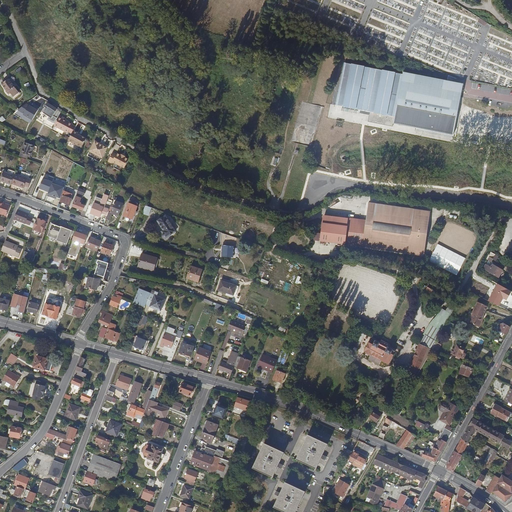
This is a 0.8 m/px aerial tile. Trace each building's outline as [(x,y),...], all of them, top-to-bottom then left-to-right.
[(392,125),(392,123),(415,127),(452,135),(456,119),(456,116),(459,102),(463,83),(456,82),(447,80),(402,71),(402,73),(390,71),(369,66),(344,60),(343,63),(335,103),(357,107),(369,110),(367,120),(387,124),(392,125)] [(13,83),(5,72),(3,74),(10,84),(7,86),(9,89),(7,90),(9,93),(11,92),(14,96),(17,94),(10,85),(13,83)] [(47,100),(41,96),(38,100),(40,102),(38,105),(42,107),(47,100)] [(53,104),(49,101),(42,112),(46,114),(48,115),(51,111),(55,114),(58,110),(52,106),(53,104)] [(17,111),(34,118),(38,108),(26,102),(24,106),(21,104),(17,111)] [(58,118),(56,122),(63,126),(66,122),(58,118)] [(63,126),(56,122),(54,125),(68,132),(69,131),(72,133),(74,131),(75,128),(72,126),(72,125),(66,122),(63,126)] [(77,133),(74,131),(72,133),(68,141),(81,148),(86,139),(85,138),(85,137),(83,136),(82,137),(81,136),(77,134),(77,133)] [(95,142),(89,152),(101,159),(107,148),(95,142)] [(25,143),(20,157),(22,158),(27,159),(28,156),(31,157),(35,146),(25,143)] [(111,162),(123,169),(128,161),(124,159),(124,158),(120,156),(116,154),(116,155),(112,153),(107,162),(110,164),(111,162)] [(60,201),(62,197),(65,189),(67,185),(68,183),(67,183),(71,174),(69,174),(73,163),(66,160),(67,158),(64,157),(62,162),(60,160),(58,162),(56,162),(57,159),(52,157),(45,174),(44,174),(41,182),(43,182),(39,192),(49,196),(49,194),(52,195),(53,192),(53,191),(54,187),(55,183),(56,181),(61,183),(59,185),(54,198),(60,201)] [(12,185),(12,184),(15,176),(4,172),(1,181),(12,185)] [(25,186),(28,179),(16,174),(15,176),(12,184),(24,188),(25,186)] [(62,197),(60,201),(70,205),(74,196),(69,194),(68,197),(64,195),(63,198),(62,197)] [(82,199),(76,197),(73,206),(84,210),(86,206),(81,204),(82,199)] [(100,205),(96,215),(101,217),(102,213),(107,215),(109,210),(104,208),(107,201),(102,199),(100,205)] [(111,212),(109,212),(107,219),(110,220),(113,213),(119,216),(123,204),(115,201),(111,212)] [(0,214),(1,215),(2,212),(7,214),(10,207),(0,202),(0,214)] [(96,215),(100,205),(95,203),(91,213),(96,215)] [(363,240),(363,247),(425,256),(431,212),(369,203),(364,235),(363,240)] [(129,204),(125,216),(133,219),(137,207),(129,204)] [(30,215),(18,210),(15,219),(30,226),(33,219),(29,217),(30,215)] [(161,231),(165,238),(175,232),(165,215),(157,220),(163,230),(161,231)] [(321,244),(346,246),(348,233),(364,235),(362,221),(324,217),(324,220),(347,222),(347,227),(323,225),(321,244)] [(47,222),(37,219),(33,230),(42,234),(47,222)] [(58,239),(62,229),(62,228),(52,224),(48,236),(58,239)] [(66,231),(62,229),(58,239),(58,240),(67,244),(72,231),(67,229),(66,231)] [(86,236),(76,232),(73,240),(85,244),(87,236),(86,236)] [(222,256),(224,257),(228,246),(232,236),(222,233),(220,245),(223,245),(222,256)] [(363,240),(364,235),(348,233),(346,246),(363,247),(363,240)] [(228,246),(224,257),(233,257),(234,246),(236,247),(237,238),(232,236),(228,246)] [(98,252),(102,242),(91,238),(87,247),(98,252)] [(18,246),(6,241),(5,244),(2,251),(14,256),(18,246)] [(105,243),(102,252),(110,256),(114,246),(105,243)] [(37,256),(25,251),(22,259),(34,264),(37,256)] [(496,260),(498,256),(490,252),(486,258),(488,259),(491,261),(493,259),(494,258),(496,260)] [(157,258),(142,254),(138,266),(143,268),(144,266),(154,269),(157,258)] [(502,266),(494,263),(492,267),(486,264),(483,269),(498,277),(502,269),(501,269),(502,266)] [(192,267),(188,279),(199,282),(203,270),(192,267)] [(101,280),(89,277),(86,288),(97,290),(98,286),(99,284),(100,284),(101,280)] [(222,281),(219,290),(234,296),(237,287),(222,281)] [(511,291),(498,284),(488,301),(499,306),(503,298),(507,299),(511,291)] [(146,306),(146,305),(150,294),(151,293),(139,289),(134,301),(146,306)] [(123,297),(124,294),(118,291),(117,295),(120,296),(119,298),(114,296),(111,305),(118,308),(123,297)] [(154,296),(150,294),(146,305),(161,312),(166,300),(159,298),(160,296),(155,294),(154,296)] [(0,298),(0,308),(7,310),(8,305),(7,304),(8,303),(6,302),(5,304),(3,303),(3,299),(0,298)] [(85,301),(78,299),(73,315),(81,317),(85,301)] [(30,302),(27,311),(30,312),(33,313),(36,313),(39,304),(30,302)] [(478,326),(483,314),(487,306),(477,302),(472,313),(473,313),(469,322),(478,326)] [(46,303),(43,314),(48,315),(52,316),(52,315),(56,316),(58,308),(54,307),(55,306),(46,303)] [(424,334),(424,335),(424,334),(436,339),(451,314),(442,309),(430,324),(424,334)] [(112,315),(102,311),(101,313),(103,314),(99,322),(107,326),(112,315)] [(148,318),(142,315),(138,325),(141,326),(143,321),(146,323),(148,318)] [(247,325),(232,319),(228,329),(243,335),(247,325)] [(454,326),(448,323),(444,330),(450,333),(454,326)] [(503,323),(496,326),(495,328),(497,329),(496,332),(501,335),(502,332),(506,334),(510,327),(503,323)] [(108,330),(109,331),(106,338),(118,342),(120,335),(118,334),(114,332),(117,326),(111,324),(108,329),(108,330)] [(181,339),(185,330),(179,328),(176,335),(166,331),(161,343),(165,345),(172,348),(176,337),(181,339)] [(424,334),(424,335),(425,335),(419,344),(432,350),(432,349),(436,343),(437,342),(435,341),(436,339),(424,334)] [(138,338),(133,336),(130,343),(134,345),(134,346),(143,349),(146,341),(138,337),(138,338)] [(371,354),(371,353),(381,359),(388,363),(392,355),(394,350),(388,347),(390,344),(381,339),(379,342),(371,338),(365,351),(371,354)] [(182,343),(179,353),(185,355),(184,356),(190,358),(194,346),(182,343)] [(432,350),(419,344),(417,349),(415,348),(414,350),(416,351),(410,365),(420,369),(422,367),(432,350)] [(456,345),(453,355),(460,358),(461,354),(462,354),(464,348),(456,345)] [(209,353),(198,349),(194,360),(205,364),(209,353)] [(234,367),(238,357),(239,355),(232,352),(228,362),(227,365),(222,362),(221,362),(218,369),(231,375),(234,367)] [(5,362),(7,364),(8,362),(10,363),(12,361),(13,361),(15,358),(14,357),(15,356),(11,353),(5,362)] [(370,356),(380,361),(381,359),(371,353),(371,354),(370,356)] [(33,367),(49,372),(53,360),(36,355),(33,367)] [(276,361),(262,355),(257,366),(272,373),(276,361)] [(378,364),(380,361),(370,356),(368,359),(378,364)] [(81,357),(73,376),(79,379),(81,374),(79,374),(80,371),(81,372),(84,365),(82,365),(85,359),(81,357)] [(250,362),(238,357),(234,367),(246,372),(250,362)] [(463,364),(459,373),(469,377),(470,373),(471,373),(473,368),(463,364)] [(8,369),(2,379),(14,386),(20,376),(17,374),(16,375),(8,369)] [(277,370),(273,380),(282,383),(286,373),(277,370)] [(120,374),(116,385),(128,390),(132,379),(120,374)] [(74,378),(71,383),(80,387),(83,382),(74,378)] [(128,398),(127,399),(134,402),(137,394),(135,393),(138,386),(140,386),(140,384),(139,383),(139,382),(134,381),(128,398)] [(194,387),(182,382),(179,391),(189,395),(191,390),(192,391),(194,387)] [(35,383),(31,398),(39,400),(39,397),(42,398),(43,395),(44,395),(45,390),(44,390),(45,386),(35,383)] [(93,391),(97,392),(98,389),(92,386),(88,395),(83,393),(81,399),(89,401),(93,391)] [(157,390),(153,388),(152,390),(149,398),(154,400),(157,390)] [(149,398),(152,390),(148,389),(145,397),(146,397),(142,408),(145,409),(149,398)] [(145,415),(151,417),(153,412),(159,414),(159,416),(164,418),(168,409),(156,404),(157,401),(154,400),(149,398),(145,409),(143,414),(145,415)] [(237,398),(234,409),(247,413),(250,402),(237,398)] [(16,406),(17,403),(9,401),(6,413),(20,416),(22,407),(16,406)] [(175,401),(172,407),(179,410),(182,404),(175,401)] [(69,404),(65,415),(75,420),(79,409),(69,404)] [(127,414),(134,417),(136,413),(143,415),(143,414),(145,409),(142,408),(132,404),(130,410),(129,409),(127,414)] [(214,409),(212,414),(223,418),(226,408),(218,405),(216,410),(214,409)] [(389,409),(388,408),(383,405),(380,411),(383,412),(382,414),(384,416),(385,416),(389,409)] [(441,418),(450,423),(457,411),(448,406),(441,418)] [(506,422),(511,413),(501,407),(496,416),(506,422)] [(377,422),(382,414),(374,410),(372,413),(370,417),(377,422)] [(386,417),(383,425),(388,427),(389,427),(392,421),(386,417)] [(167,428),(169,423),(156,418),(154,423),(155,424),(153,430),(151,434),(161,438),(164,431),(165,428),(167,428)] [(509,450),(511,443),(511,442),(504,438),(505,436),(473,418),(461,439),(468,444),(476,431),(509,450)] [(110,420),(106,431),(117,435),(121,424),(110,420)] [(418,420),(415,426),(426,431),(429,425),(418,420)] [(394,436),(401,426),(392,421),(389,427),(387,431),(394,436)] [(203,432),(213,436),(217,425),(207,422),(203,432)] [(401,426),(394,436),(400,439),(407,430),(401,426)] [(11,430),(9,430),(8,434),(10,434),(10,437),(19,437),(20,433),(21,434),(22,428),(20,428),(11,427),(11,430)] [(72,428),(68,436),(67,441),(72,443),(77,430),(72,428)] [(62,439),(67,441),(68,436),(49,429),(46,433),(54,436),(62,439)] [(452,432),(446,429),(443,434),(449,438),(452,432)] [(413,434),(407,430),(400,439),(396,445),(404,449),(406,445),(413,434)] [(107,438),(108,436),(99,432),(96,439),(97,440),(96,442),(97,443),(96,444),(107,448),(110,439),(107,438)] [(201,437),(206,439),(208,439),(207,441),(207,442),(211,443),(214,436),(213,436),(203,432),(201,437)] [(410,447),(417,436),(413,434),(406,445),(410,447)] [(296,459),(316,469),(321,458),(323,455),(328,445),(309,435),(296,459)] [(441,451),(446,442),(442,439),(441,441),(438,440),(436,444),(434,443),(432,446),(434,447),(441,451)] [(462,456),(468,444),(461,439),(455,450),(454,451),(454,452),(462,456)] [(480,442),(477,449),(491,457),(493,454),(495,451),(480,442)] [(67,455),(71,447),(60,443),(59,446),(60,447),(58,452),(67,455)] [(253,467),(273,477),(278,466),(280,463),(285,452),(265,443),(253,467)] [(148,456),(148,458),(157,462),(162,448),(153,445),(152,447),(148,445),(146,446),(145,446),(142,452),(144,452),(144,453),(144,455),(148,456)] [(198,448),(198,450),(215,456),(217,451),(206,447),(205,449),(202,448),(201,449),(198,448)] [(435,462),(441,451),(434,447),(430,453),(431,453),(430,460),(435,462)] [(221,455),(220,458),(225,460),(226,456),(228,451),(226,451),(225,452),(223,449),(220,450),(219,452),(221,455)] [(195,451),(190,463),(206,469),(206,471),(213,474),(215,468),(217,469),(217,470),(222,472),(224,466),(219,464),(219,465),(217,464),(219,458),(215,456),(198,450),(197,452),(195,451)] [(350,457),(347,462),(360,469),(366,460),(357,455),(358,454),(353,451),(350,457)] [(431,453),(430,453),(425,451),(424,454),(421,452),(420,455),(430,460),(431,453)] [(452,472),(462,456),(454,452),(447,466),(447,469),(452,472)] [(94,454),(89,467),(95,470),(93,473),(97,475),(117,482),(123,465),(94,454)] [(121,475),(123,475),(131,455),(128,454),(125,462),(121,475)] [(381,468),(386,458),(378,455),(373,464),(381,468)] [(388,471),(392,461),(386,458),(381,468),(388,471)] [(23,459),(11,468),(17,471),(18,470),(19,471),(20,470),(19,469),(27,463),(23,459)] [(60,478),(64,463),(53,460),(48,475),(60,478)] [(394,474),(398,464),(392,461),(388,471),(394,474)] [(398,476),(403,466),(398,464),(394,474),(398,476)] [(405,479),(409,469),(403,466),(398,476),(405,479)] [(198,473),(188,469),(185,478),(188,479),(187,482),(193,484),(198,473)] [(412,478),(416,472),(409,469),(405,479),(411,481),(412,478)] [(95,479),(97,475),(93,473),(87,471),(83,481),(93,485),(94,480),(96,481),(96,479),(95,479)] [(416,472),(412,478),(420,481),(417,488),(421,489),(424,483),(422,483),(425,476),(416,472)] [(23,477),(18,475),(14,486),(23,489),(24,490),(28,479),(23,477)] [(476,484),(480,486),(485,477),(481,475),(476,484)] [(495,476),(487,491),(491,494),(492,492),(500,478),(495,476)] [(500,478),(492,492),(502,500),(508,500),(511,496),(511,482),(501,476),(500,478)] [(350,484),(341,479),(334,491),(343,496),(350,484)] [(56,487),(42,481),(38,492),(50,496),(52,490),(54,491),(56,487)] [(374,481),(370,491),(381,496),(385,486),(374,481)] [(279,496),(274,506),(285,511),(295,511),(306,491),(286,482),(285,483),(280,492),(279,496)] [(23,489),(14,486),(13,489),(15,490),(14,493),(13,495),(20,498),(23,489)] [(192,489),(184,486),(180,495),(188,499),(192,489)] [(438,501),(441,503),(442,499),(444,500),(446,496),(447,491),(444,490),(438,486),(434,497),(439,500),(438,501)] [(145,489),(142,497),(149,501),(151,497),(152,497),(154,493),(153,492),(154,489),(148,487),(147,490),(145,489)] [(462,498),(466,491),(460,487),(457,496),(456,498),(457,498),(457,502),(473,511),(472,511),(475,511),(481,511),(482,510),(486,504),(482,500),(481,502),(474,497),(471,503),(462,498)] [(25,495),(24,497),(27,498),(26,500),(32,503),(36,494),(29,491),(26,490),(25,495)] [(78,498),(76,504),(86,508),(91,494),(79,490),(76,497),(78,498)] [(378,503),(379,499),(381,496),(370,491),(367,497),(371,499),(369,505),(377,506),(378,503)] [(440,510),(445,511),(448,511),(450,502),(449,501),(453,494),(447,491),(446,496),(444,500),(442,499),(441,503),(441,504),(442,505),(441,506),(440,510)] [(179,511),(178,511),(190,511),(193,507),(180,502),(177,510),(179,511)]
